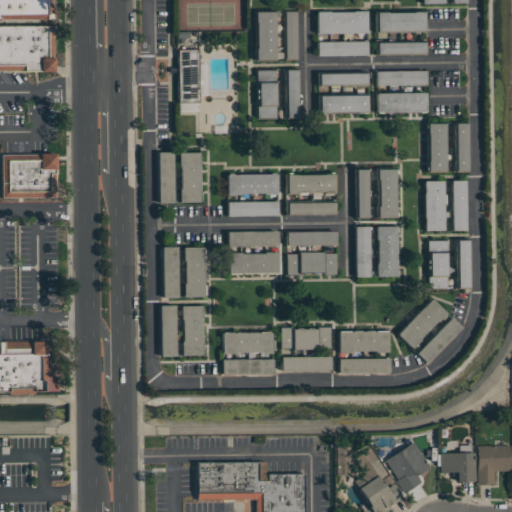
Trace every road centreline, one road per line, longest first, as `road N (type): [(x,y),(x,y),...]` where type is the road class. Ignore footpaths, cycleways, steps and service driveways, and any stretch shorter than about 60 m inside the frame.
road 1 (residential): [(148,70),(151,358),(160,379),(397,382),(450,357)]
road 2 (primary): [(86,90),(93,501)]
road 3 (residential): [(474,0),(477,307),(450,357)]
road 4 (primary): [(128,511),(123,174)]
road 5 (residential): [(149,227),(345,227)]
road 6 (residential): [(305,65),(476,62)]
road 7 (residential): [(86,71),(148,70),(147,0)]
